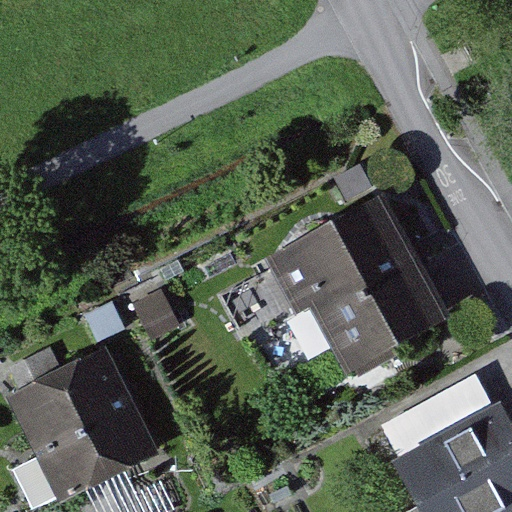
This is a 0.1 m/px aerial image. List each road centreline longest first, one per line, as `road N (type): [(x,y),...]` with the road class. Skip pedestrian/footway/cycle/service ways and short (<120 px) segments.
road 1 (track): [(410,0),(0,202)]
road 2 (residential): [(362,0),(511,276)]
